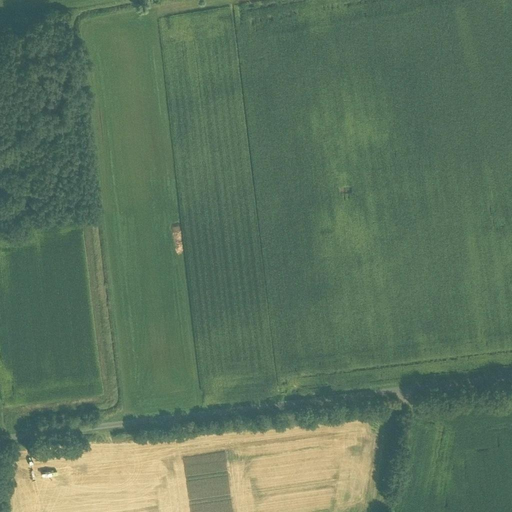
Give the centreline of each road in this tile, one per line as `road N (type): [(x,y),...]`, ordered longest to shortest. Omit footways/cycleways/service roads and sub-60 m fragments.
road 1 (unclassified): [(402,392),(0,442)]
road 2 (unclassified): [(402,392),(380,511)]
